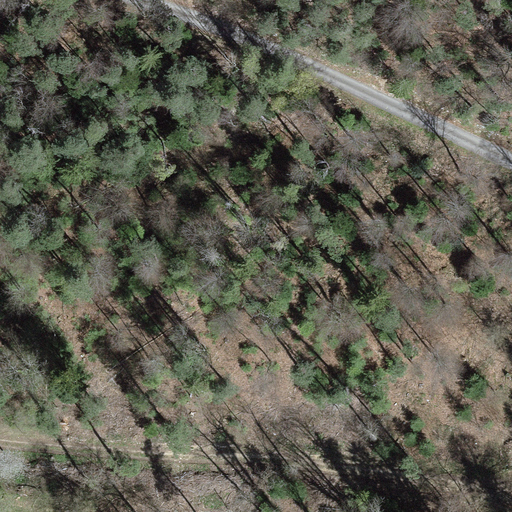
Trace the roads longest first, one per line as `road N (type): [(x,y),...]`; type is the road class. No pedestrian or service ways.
road 1 (track): [(511,499),(470,482),(0,434)]
road 2 (unclassified): [(511,160),(234,30),(142,0)]
